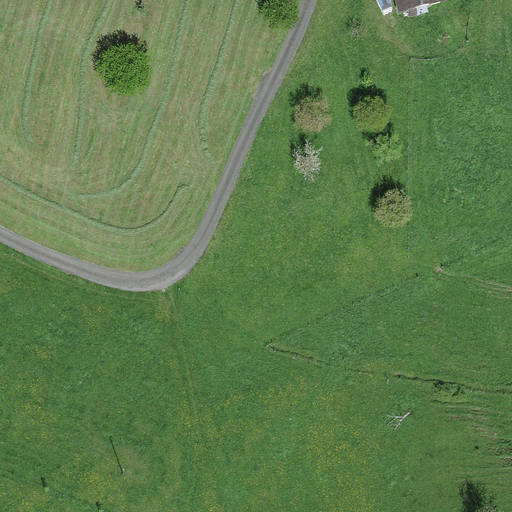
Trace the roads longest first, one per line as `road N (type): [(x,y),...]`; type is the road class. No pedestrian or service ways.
road 1 (motorway): [(290,0),(449,447),(480,511)]
road 2 (motorway): [(17,0),(30,127),(98,511)]
road 3 (unclassified): [(0,230),(124,282),(146,284),(181,269),(210,228),(307,0)]
road 4 (motorway): [(511,120),(462,0)]
